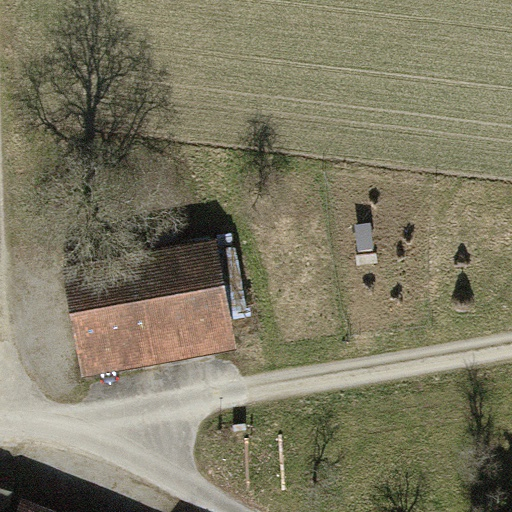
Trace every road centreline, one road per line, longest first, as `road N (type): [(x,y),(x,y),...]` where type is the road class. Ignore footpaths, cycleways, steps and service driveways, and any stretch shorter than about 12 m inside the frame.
road 1 (track): [(0,424),(511,346)]
road 2 (track): [(39,424),(5,343),(0,216)]
